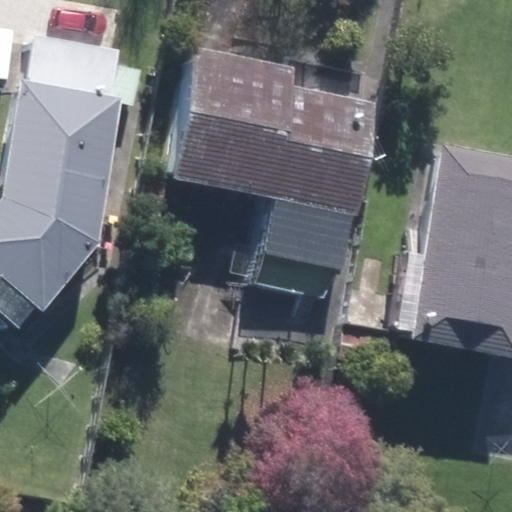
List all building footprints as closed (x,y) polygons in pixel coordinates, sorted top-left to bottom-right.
[(0,324),(57,261),(86,108),(83,106),(92,61),(8,44),(0,82),(0,324)] [(268,192),(248,282),(317,292),(334,270),(364,104),(280,90),(283,67),(186,52),(166,171),(268,192)] [(394,339),(498,359),(500,350),(511,352),(511,155),(436,142),(416,253),(394,249),(381,324),(395,328),(394,339)] [(130,208),(156,213),(160,179),(135,175),(130,208)] [(334,355),(360,360),(365,336),(338,331),(334,355)]
